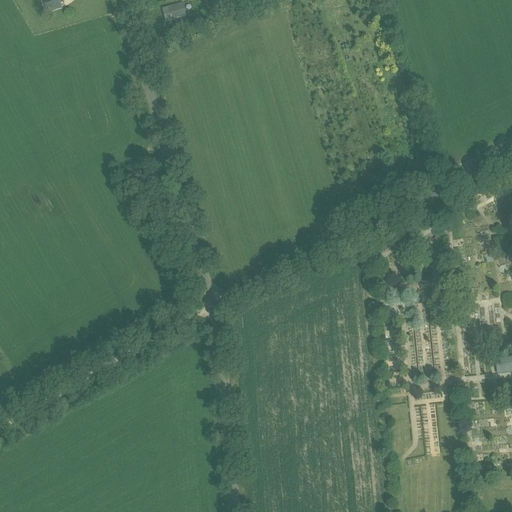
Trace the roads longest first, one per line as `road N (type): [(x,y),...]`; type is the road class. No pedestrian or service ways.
road 1 (unclassified): [(214,304),(511,162)]
road 2 (unclassified): [(214,304),(125,0)]
road 3 (track): [(0,429),(214,304)]
road 4 (unclassified): [(235,511),(214,304)]
